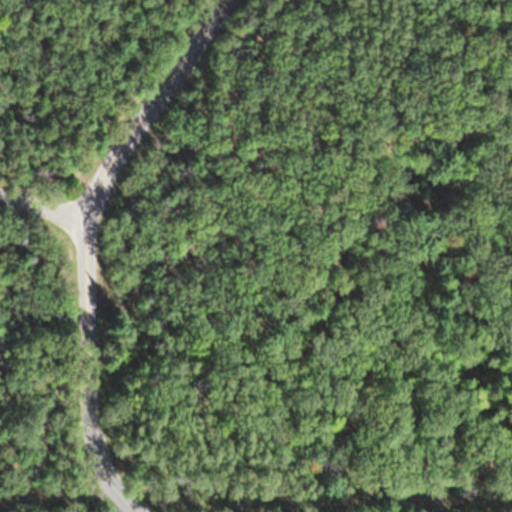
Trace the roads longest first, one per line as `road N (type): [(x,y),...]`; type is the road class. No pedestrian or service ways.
road 1 (residential): [(143,511),(97,456),(86,414),(83,220),(221,0)]
road 2 (residential): [(125,495),(0,495)]
